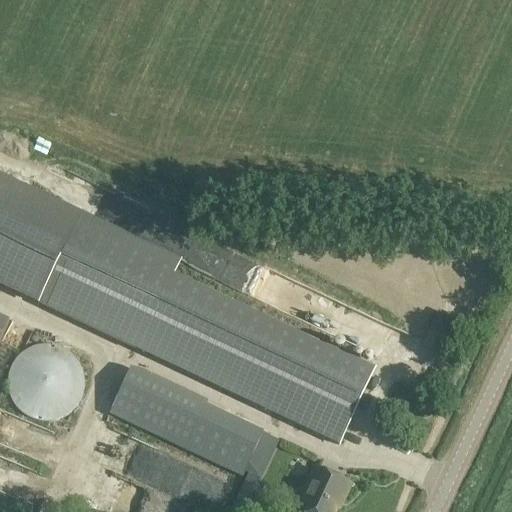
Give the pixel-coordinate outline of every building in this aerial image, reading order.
[(0,286),(338,446),(374,372),(173,277),(180,263),(0,177),(0,286)] [(0,342),(9,323),(0,318),(0,342)] [(59,350),(53,348),(45,348),(35,349),(28,352),(19,358),(14,366),(9,376),(7,388),(9,396),(15,409),(18,413),(27,419),(35,423),(48,424),(58,422),(64,419),(72,413),(78,407),(83,398),(84,388),(84,379),(80,370),(74,360),(68,354),(59,350)] [(262,433),(132,369),(111,413),(241,477),(262,433)] [(249,461),(243,472),(249,475),(258,480),(260,481),(266,469),(249,461)] [(316,471),(296,511),(334,511),(339,501),(343,503),(350,487),(332,478),(316,471)] [(249,475),(231,511),(251,511),(264,486),(256,483),(258,480),(249,475)]
